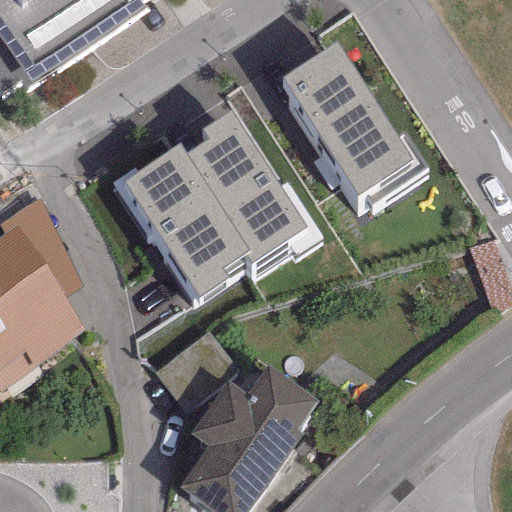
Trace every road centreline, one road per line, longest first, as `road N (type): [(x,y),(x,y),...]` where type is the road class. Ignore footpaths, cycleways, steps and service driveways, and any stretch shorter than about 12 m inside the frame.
road 1 (residential): [(44,176),(54,144),(268,0)]
road 2 (residential): [(373,0),(511,198)]
road 3 (residential): [(511,355),(377,462)]
